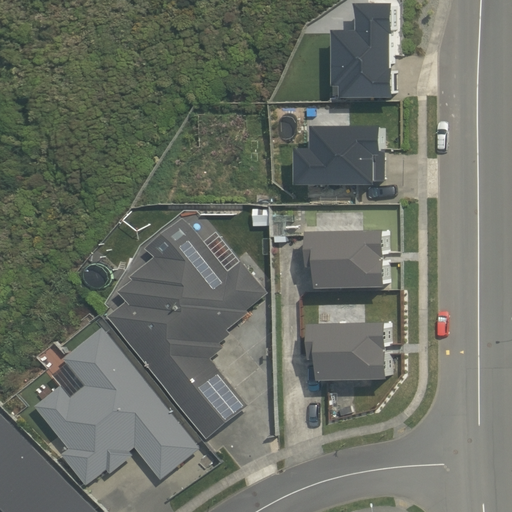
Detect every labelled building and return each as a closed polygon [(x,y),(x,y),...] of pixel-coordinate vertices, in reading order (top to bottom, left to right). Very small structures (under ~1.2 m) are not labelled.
[(401,31),(401,1),(365,1),(365,29),(341,28),(341,85),(348,85),(348,96),(401,95),(401,67),(399,67),(399,31),(401,31)] [(384,180),(390,180),(390,124),(319,124),(319,146),(304,146),(303,183),(384,183),(384,180)] [(273,226),(273,209),(256,209),(256,226),(273,226)] [(131,300),(113,315),(212,438),(253,405),(215,358),(228,347),(224,342),(235,333),(232,329),(254,311),(251,309),(272,292),(221,230),(209,240),(190,216),(153,247),(160,255),(135,275),(138,279),(123,290),(131,300)] [(324,286),(394,284),(393,228),(315,229),(315,265),(323,265),(324,286)] [(395,377),(394,320),(317,322),(317,358),(325,357),(327,378),(395,377)] [(165,479),(204,447),(107,327),(68,358),(90,385),(76,397),(66,384),(40,405),(75,447),(67,453),(92,484),(111,469),(114,473),(137,455),(134,451),(139,447),(165,479)] [(0,511),(102,511),(2,410),(0,411),(0,511)]
